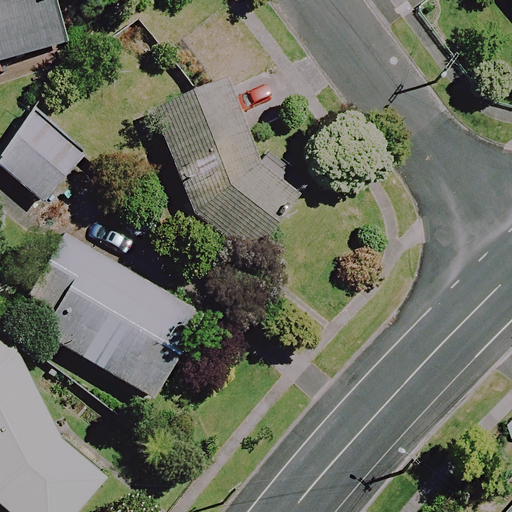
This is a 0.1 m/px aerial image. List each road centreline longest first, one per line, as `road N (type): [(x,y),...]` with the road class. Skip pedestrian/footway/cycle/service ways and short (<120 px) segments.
road 1 (residential): [(511,272),(290,511)]
road 2 (residential): [(320,0),(511,230)]
